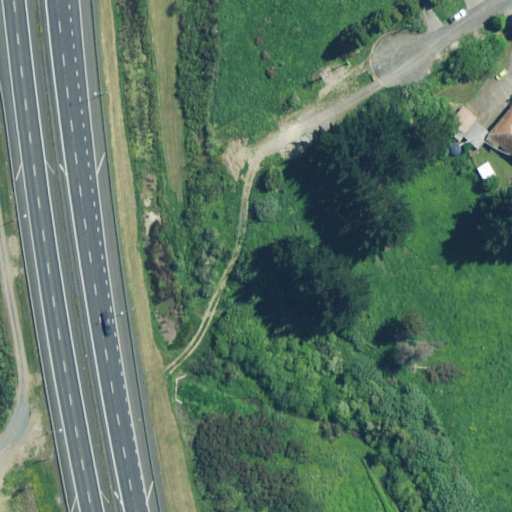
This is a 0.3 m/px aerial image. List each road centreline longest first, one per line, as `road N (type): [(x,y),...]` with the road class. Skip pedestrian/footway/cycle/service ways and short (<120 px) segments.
road 1 (motorway): [(91,511),(50,297),(8,0)]
road 2 (motorway): [(65,0),(98,274),(138,511)]
road 3 (track): [(403,62),(295,134)]
